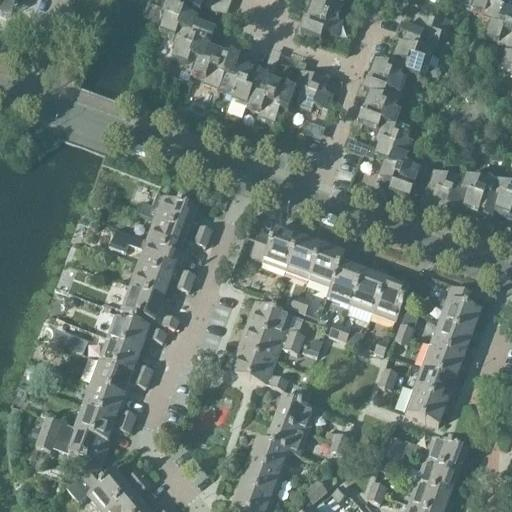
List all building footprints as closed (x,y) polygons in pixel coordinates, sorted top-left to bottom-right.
[(0,0),(0,18),(7,21),(11,19),(14,11),(12,7),(18,4),(19,0),(0,0)] [(302,0),(299,9),(309,12),(310,7),(325,13),(328,4),(343,10),(346,0),(306,0),(307,1),(304,0),(302,0)] [(414,20),(410,30),(408,35),(423,40),(420,49),(435,54),(441,40),(446,41),(451,26),(436,21),(439,13),(425,7),(427,2),(420,0),(416,0),(414,8),(423,12),(419,21),(414,20)] [(455,8),(470,14),(475,0),(477,0),(484,2),(484,0),(447,0),(456,3),(455,8)] [(482,25),(489,27),(498,31),(503,16),(511,19),(511,16),(511,0),(484,0),(484,2),(477,0),(475,0),(470,14),(484,20),(482,25)] [(159,35),(175,41),(178,32),(192,38),(195,29),(202,13),(205,14),(209,5),(199,1),(198,6),(183,1),(180,9),(165,4),(160,19),(165,21),(159,35)] [(310,7),(309,12),(301,33),(297,31),(294,41),(303,44),(305,39),(320,45),(323,36),(337,42),(343,26),(338,24),(344,10),(343,10),(328,4),(325,13),(310,7)] [(496,53),(503,55),(511,59),(511,56),(511,19),(503,16),(498,31),(489,27),(483,43),(498,48),(496,53)] [(401,37),(392,63),(406,68),(403,76),(419,82),(424,67),(429,69),(435,54),(420,49),(423,40),(408,35),(410,30),(401,26),(397,36),(401,37)] [(190,61),(196,64),(204,67),(210,52),(214,41),(218,43),(221,33),(212,30),(210,35),(195,29),(192,38),(178,32),(175,41),(172,48),(177,50),(172,64),(187,70),(190,61)] [(203,89),(218,95),(224,80),(232,83),(238,69),(243,71),(246,61),(237,58),(235,61),(210,52),(204,67),(196,64),(190,79),(205,84),(203,89)] [(510,81),(511,81),(511,56),(511,59),(503,55),(497,71),(511,76),(510,81)] [(357,99),(366,102),(368,97),(383,103),(386,94),(400,99),(406,84),(401,82),(403,76),(406,68),(392,63),(391,62),(388,71),(373,65),(364,91),(360,89),(357,99)] [(298,77),(293,91),(301,94),(298,104),(296,109),(311,115),(313,110),(328,115),(334,100),(325,97),(330,82),(315,76),(313,81),(303,78),(307,69),(297,65),(293,75),(298,77)] [(231,106),(246,111),(252,97),(260,100),(266,86),(270,87),(274,78),(264,74),(263,78),(243,71),(238,69),(232,83),(224,80),(218,95),(218,96),(233,101),(231,106)] [(252,97),(246,111),(246,112),(260,118),(258,122),(274,128),(279,113),(288,117),(293,102),(298,104),(301,94),(293,91),(292,91),(291,95),(270,87),(266,86),(260,100),(252,97)] [(363,129),(377,134),(380,126),(395,131),(398,123),(401,116),(396,114),(401,100),(400,99),(386,94),(383,103),(368,97),(366,102),(359,123),(355,121),(351,131),(361,134),(363,129)] [(375,158),(390,163),(393,155),(407,160),(413,145),(408,143),(413,129),(398,123),(395,131),(380,126),(377,134),(375,141),(380,143),(376,153),(367,150),(364,160),(373,163),(375,158)] [(298,137),(317,144),(322,132),(303,125),(298,137)] [(393,155),(390,163),(387,170),(382,168),(377,183),(391,188),(388,197),(408,204),(419,174),(405,169),(408,161),(407,160),(393,155)] [(463,225),(467,215),(462,213),(468,198),(459,195),(464,181),(449,175),(447,180),(433,175),(426,190),(422,199),(432,203),(430,208),(445,214),(447,209),(457,212),(454,221),(463,225)] [(495,230),(499,221),(494,219),(500,204),(491,201),(496,186),(481,181),(479,186),(465,180),(464,181),(459,195),(468,198),(462,213),(467,215),(487,223),(486,226),(495,230)] [(494,219),(499,221),(511,225),(511,189),(511,191),(497,186),(496,186),(491,201),(500,204),(494,219)] [(137,218),(154,224),(155,224),(188,236),(196,239),(208,244),(211,235),(191,228),(197,213),(182,207),(178,205),(178,206),(157,198),(153,211),(141,206),(137,218)] [(154,224),(146,246),(180,259),(180,258),(188,236),(155,224),(154,224)] [(279,269),(287,272),(298,241),(274,233),(271,242),(259,237),(250,262),(274,271),(279,269)] [(143,255),(138,269),(172,281),(180,284),(192,289),(195,280),(179,274),(184,260),(180,258),(180,259),(146,246),(115,234),(109,251),(125,257),(128,249),(143,255)] [(208,244),(196,239),(193,248),(205,252),(208,244)] [(297,279),(308,283),(321,250),(298,241),(287,272),(295,275),(297,279)] [(324,286),(331,288),(332,289),(340,267),(341,268),(344,258),(321,250),(308,283),(320,288),(324,286)] [(339,305),(350,309),(362,276),(341,268),(340,267),(332,289),(331,288),(328,297),(337,301),(339,305)] [(138,269),(129,291),(163,304),(172,281),(138,269)] [(365,311),(374,314),(385,284),(362,276),(350,309),(361,313),(365,311)] [(192,289),(180,284),(176,293),(188,297),(192,289)] [(385,284),(374,314),(382,317),(384,322),(396,326),(402,311),(404,307),(403,307),(409,292),(385,284)] [(163,304),(129,291),(121,315),(154,327),(163,304)] [(444,320),(441,328),(472,340),(481,316),(472,313),(476,301),(452,292),(443,316),(444,320)] [(288,312),(296,315),(301,303),(292,300),(288,312)] [(296,315),(305,319),(309,306),(301,303),(296,315)] [(251,319),(247,330),(300,350),(304,341),(287,335),(292,320),(259,308),(255,317),(251,319)] [(113,336),(110,344),(140,356),(145,342),(162,348),(166,338),(116,319),(111,332),(113,336)] [(163,330),(174,335),(178,325),(166,321),(163,330)] [(329,340),(337,344),(342,332),(333,328),(329,340)] [(434,338),(430,350),(464,362),(472,340),(441,328),(438,337),(434,338)] [(398,338),(410,342),(413,334),(401,329),(398,338)] [(245,345),(241,354),(275,366),(280,353),(297,359),(300,350),(247,330),(243,341),(245,345)] [(337,344),(346,347),(350,335),(342,332),(337,344)] [(410,342),(398,338),(395,346),(407,351),(410,342)] [(103,354),(99,366),(149,384),(152,375),(136,369),(140,356),(110,344),(107,352),(103,354)] [(378,345),(374,357),(383,361),(388,349),(378,345)] [(428,365),(425,373),(455,385),(464,362),(430,350),(426,361),(428,365)] [(275,366),(241,354),(238,362),(234,364),(230,376),(246,382),(246,383),(250,384),(283,396),(287,386),(270,380),(275,366)] [(96,381),(93,389),(124,401),(129,388),(145,393),(149,384),(99,366),(95,377),(96,381)] [(418,383),(413,395),(447,407),(455,385),(425,373),(422,381),(418,383)] [(381,383),(393,387),(397,378),(385,374),(381,383)] [(393,387),(381,383),(378,391),(390,396),(393,387)] [(86,400),(82,411),(133,429),(136,420),(119,414),(124,401),(93,389),(90,398),(86,400)] [(447,407),(413,395),(409,406),(411,410),(408,419),(421,424),(421,425),(425,426),(438,431),(447,407)] [(283,402),(274,426),(305,437),(308,429),(312,427),(317,415),(302,409),(298,407),(298,408),(283,402)] [(80,426),(77,434),(107,445),(108,444),(113,433),(130,438),(133,429),(82,411),(78,422),(80,426)] [(87,465),(81,481),(99,477),(111,446),(108,444),(107,445),(77,434),(46,422),(36,451),(50,456),(51,452),(87,465)] [(274,426),(266,448),(285,456),(291,458),(290,459),(299,462),(304,450),(302,445),(305,437),(274,426)] [(336,439),(333,448),(345,452),(348,443),(336,439)] [(431,458),(428,466),(458,478),(467,454),(452,449),(453,448),(448,447),(433,442),(429,454),(431,458)] [(387,451),(399,456),(402,447),(390,443),(387,451)] [(266,448),(257,444),(249,468),(282,480),(287,469),(285,456),(266,448)] [(333,448),(330,456),(342,461),(345,452),(333,448)] [(387,451),(384,460),(396,464),(399,456),(387,451)] [(421,476),(416,488),(450,500),(458,478),(428,466),(425,475),(421,476)] [(240,490),(271,502),(274,493),(278,491),(282,480),(249,468),(240,490)] [(95,508),(98,511),(108,511),(144,483),(138,475),(124,487),(114,475),(104,484),(99,477),(81,481),(92,494),(89,496),(95,504),(95,508)] [(144,511),(136,502),(150,490),(144,483),(108,511),(144,511)] [(311,492),(319,502),(326,496),(318,486),(311,492)] [(371,496),(382,501),(386,492),(374,488),(371,496)] [(414,503),(411,511),(412,511),(445,511),(450,500),(416,488),(412,499),(414,503)] [(271,502),(240,490),(232,511),(269,511),(268,510),(271,502)] [(342,491),(332,499),(339,507),(348,499),(342,491)] [(319,502),(311,492),(304,498),(312,508),(319,502)] [(382,501),(371,496),(367,505),(379,509),(382,501)]
